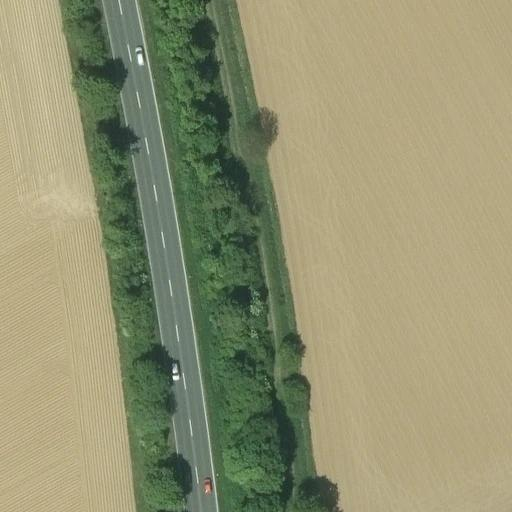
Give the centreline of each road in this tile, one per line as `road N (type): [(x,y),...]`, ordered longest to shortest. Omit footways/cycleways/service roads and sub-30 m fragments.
road 1 (track): [(291,511),(284,438),(192,0)]
road 2 (primary): [(200,511),(159,215),(115,0)]
